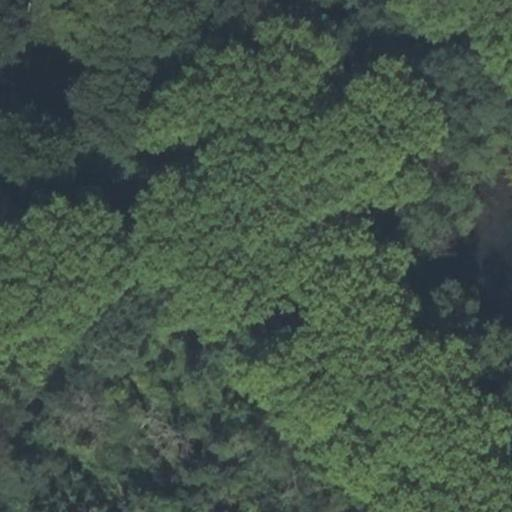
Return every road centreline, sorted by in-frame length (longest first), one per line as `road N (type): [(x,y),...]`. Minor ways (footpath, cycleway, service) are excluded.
road 1 (track): [(28,222),(503,0)]
road 2 (track): [(123,180),(415,511)]
road 3 (unknown): [(245,85),(318,61),(426,0)]
road 4 (unknown): [(123,180),(78,69),(70,0)]
